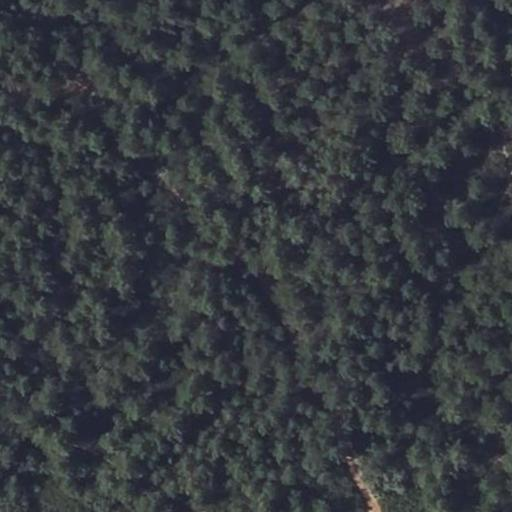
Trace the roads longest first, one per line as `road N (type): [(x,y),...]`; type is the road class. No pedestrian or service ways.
road 1 (track): [(374,511),(335,417),(222,239),(68,83),(0,49)]
road 2 (track): [(380,0),(414,55),(469,117)]
